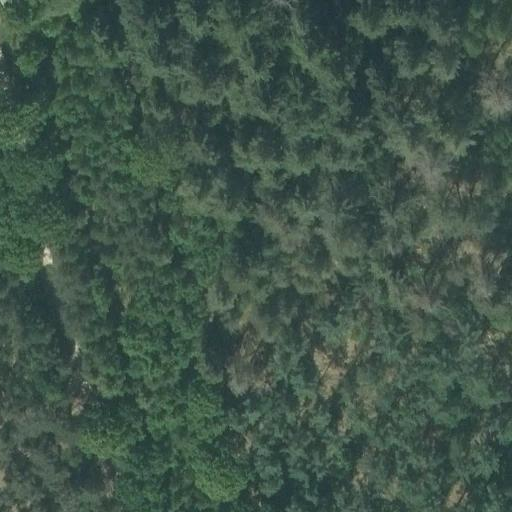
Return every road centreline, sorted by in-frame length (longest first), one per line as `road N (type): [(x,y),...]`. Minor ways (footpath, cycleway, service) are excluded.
road 1 (track): [(0,76),(36,250),(111,511)]
road 2 (track): [(511,392),(359,80)]
